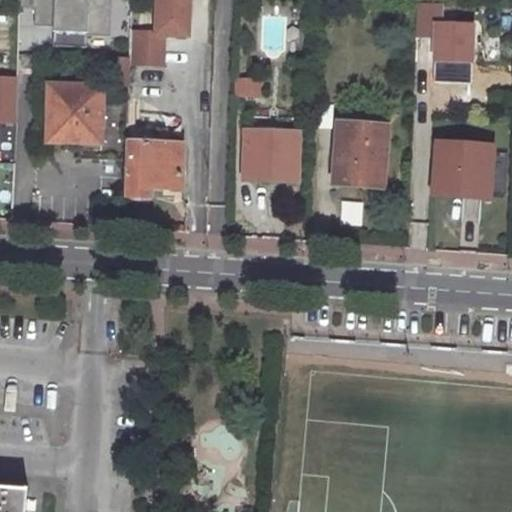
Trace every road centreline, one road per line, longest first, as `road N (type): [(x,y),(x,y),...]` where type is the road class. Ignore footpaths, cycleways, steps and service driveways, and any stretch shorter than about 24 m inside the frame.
road 1 (residential): [(511,294),(102,265)]
road 2 (residential): [(83,511),(102,265)]
